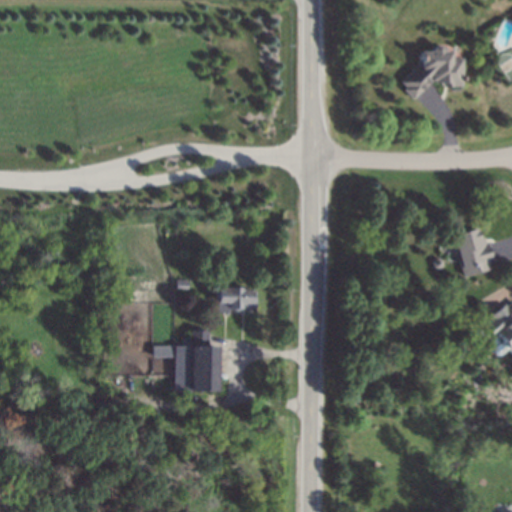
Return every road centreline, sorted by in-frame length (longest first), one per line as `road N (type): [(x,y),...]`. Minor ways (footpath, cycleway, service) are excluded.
road 1 (secondary): [(311,511),(313,0)]
road 2 (residential): [(0,179),(54,182),(211,158),(313,158)]
road 3 (residential): [(313,158),(511,155)]
